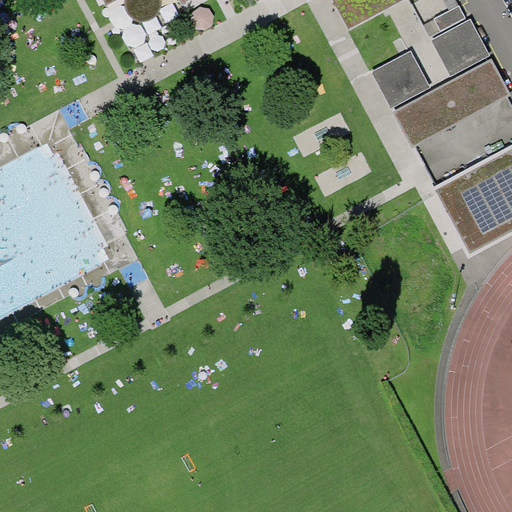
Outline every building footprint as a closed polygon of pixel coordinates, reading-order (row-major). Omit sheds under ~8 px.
[(403,0),(409,0),(423,25),(430,37),(466,18),(456,0),(333,0),(349,29),(403,0)] [(471,19),(431,40),(451,77),(491,56),(471,19)] [(411,51),(372,72),(391,108),(430,87),(411,51)] [(491,58),(392,111),(412,148),(511,95),(491,58)] [(511,234),(511,144),(431,188),(469,257),(511,234)]
